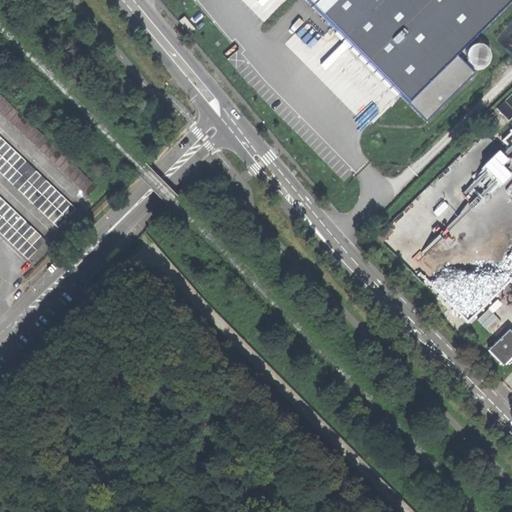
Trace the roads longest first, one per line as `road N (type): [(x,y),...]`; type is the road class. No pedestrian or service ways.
road 1 (secondary): [(226,114),(511,421)]
road 2 (track): [(125,217),(407,511)]
road 3 (residential): [(226,114),(0,344)]
road 4 (unknown): [(384,200),(346,144),(217,0)]
road 5 (unknown): [(384,200),(511,70)]
road 6 (secondary): [(130,0),(226,114)]
